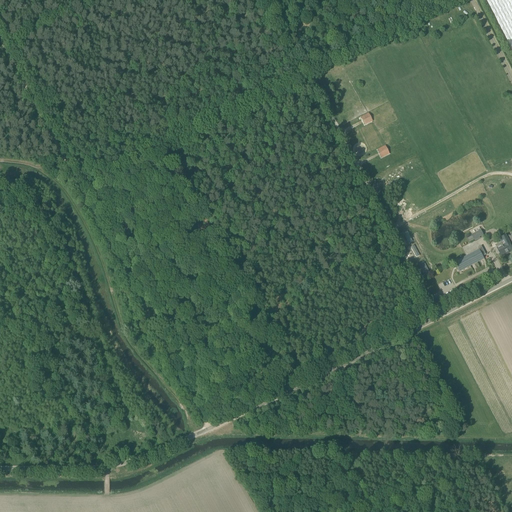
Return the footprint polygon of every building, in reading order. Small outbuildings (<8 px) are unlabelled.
[(511,0),(486,0),(511,54),(511,0)] [(368,113),(361,117),(365,125),(373,121),(368,113)] [(385,146),(377,149),(382,158),(389,154),(385,146)] [(475,241),(480,238),(480,237),(482,236),(483,237),(484,236),(481,230),(472,235),(475,241)] [(500,253),(501,257),(511,251),(511,247),(510,243),(511,242),(511,235),(510,236),(508,236),(508,237),(507,237),(506,236),(500,239),(502,242),(496,245),(496,247),(494,248),(497,255),(500,253)] [(414,246),(411,248),(416,258),(419,256),(414,246)] [(478,248),(479,250),(483,256),(486,255),(482,246),(478,248)] [(484,259),(483,256),(479,250),(455,262),(460,272),(484,259)] [(425,263),(422,264),(423,268),(422,269),(423,273),(425,272),(426,274),(430,273),(425,263)]
